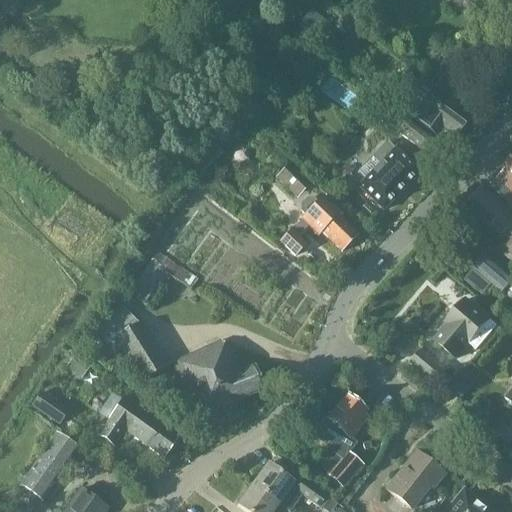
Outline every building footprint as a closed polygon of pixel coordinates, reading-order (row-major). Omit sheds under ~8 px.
[(511,0),(502,0),(500,4),(511,8),(511,0)] [(469,117),(433,90),(423,83),(419,84),(407,99),(409,104),(401,114),(428,133),(435,124),(454,138),(469,117)] [(442,149),(406,121),(397,133),(432,160),(442,149)] [(348,185),(379,215),(418,175),(387,145),(348,185)] [(511,159),(502,170),(506,173),(498,181),(511,194),(511,159)] [(296,201),(311,185),(289,164),(274,179),(296,201)] [(497,250),(505,257),(511,262),(511,213),(482,188),(464,209),(504,242),(497,250)] [(339,214),(322,197),(316,203),(313,199),(306,199),(299,205),(299,213),(303,217),(300,220),(317,236),(320,233),(341,253),(357,237),(336,217),(339,214)] [(306,245),(290,230),(277,243),(293,258),(306,245)] [(174,267),(160,257),(156,254),(148,264),(148,265),(127,295),(142,307),(166,277),(190,291),(196,281),(174,267)] [(511,277),(484,254),(482,257),(472,269),(462,282),(485,300),(495,288),(502,294),(511,281),(511,277)] [(444,325),(446,326),(433,342),(455,360),(468,345),(475,352),(496,327),(465,301),(444,325)] [(164,368),(137,324),(114,303),(87,319),(94,332),(78,342),(87,358),(101,368),(115,359),(119,368),(130,361),(142,382),(164,368)] [(416,354),(416,332),(406,332),(406,354),(416,354)] [(222,343),(171,364),(196,419),(263,391),(253,366),(238,373),(230,355),(228,356),(222,343)] [(444,371),(421,352),(410,365),(433,385),(444,371)] [(90,366),(75,354),(64,368),(79,380),(90,366)] [(471,367),(447,394),(458,403),(482,375),(471,367)] [(325,420),(311,435),(340,460),(326,476),(341,489),(361,467),(346,454),(353,445),(349,441),(367,420),(362,416),(366,412),(346,395),(325,420)] [(54,408),(38,397),(30,408),(46,419),(54,408)] [(178,437),(122,397),(94,436),(112,449),(124,433),(161,461),(178,437)] [(79,451),(54,433),(17,486),(42,503),(79,451)] [(415,454),(384,494),(406,511),(413,511),(442,475),(415,454)] [(266,466),(251,487),(277,506),(285,511),(297,494),(313,506),(315,503),(321,495),(287,470),(282,478),(266,466)] [(242,511),(272,511),(277,506),(251,487),(236,507),(242,511)] [(104,511),(106,510),(78,491),(63,511),(104,511)] [(485,511),(462,493),(447,511),(485,511)] [(324,511),(331,502),(325,497),(321,495),(315,503),(324,511)]
